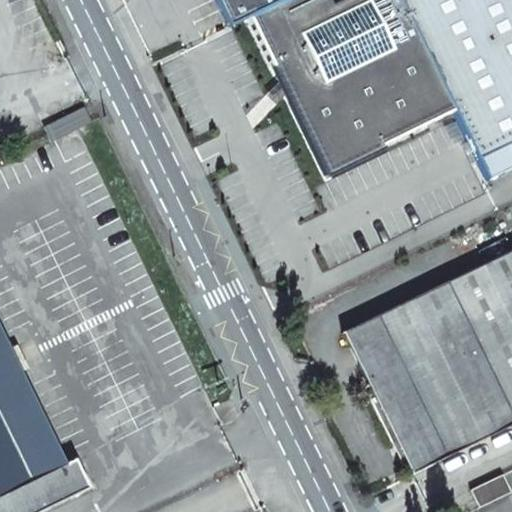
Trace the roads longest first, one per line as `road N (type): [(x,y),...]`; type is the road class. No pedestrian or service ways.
road 1 (unclassified): [(330,511),(80,0)]
road 2 (unknown): [(170,474),(349,392),(380,467)]
road 3 (unknown): [(318,274),(511,179)]
road 4 (unknown): [(299,232),(219,72)]
road 5 (unknown): [(299,232),(453,159)]
road 6 (unknown): [(104,324),(170,474)]
road 7 (unknown): [(371,511),(511,441)]
road 8 (unknown): [(0,231),(29,231),(56,243),(104,324)]
road 9 (unknown): [(152,0),(129,39),(39,84)]
